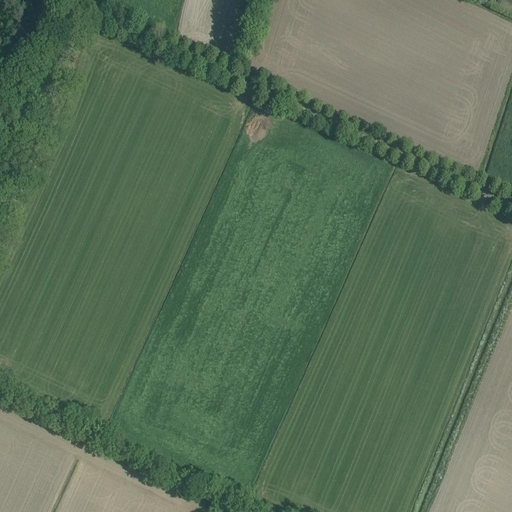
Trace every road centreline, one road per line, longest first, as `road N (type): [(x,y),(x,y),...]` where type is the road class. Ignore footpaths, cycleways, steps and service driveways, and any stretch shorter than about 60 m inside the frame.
road 1 (unclassified): [(511,209),(76,9)]
road 2 (tertiary): [(0,224),(44,123),(76,9)]
